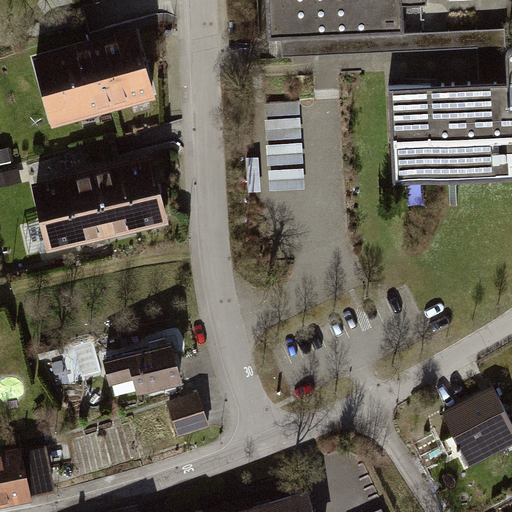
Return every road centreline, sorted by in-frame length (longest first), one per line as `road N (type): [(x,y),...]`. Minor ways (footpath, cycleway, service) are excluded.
road 1 (residential): [(202,0),(219,246),(271,442)]
road 2 (residential): [(271,442),(63,511)]
road 3 (residential): [(511,325),(374,403)]
road 4 (residential): [(438,511),(374,403)]
